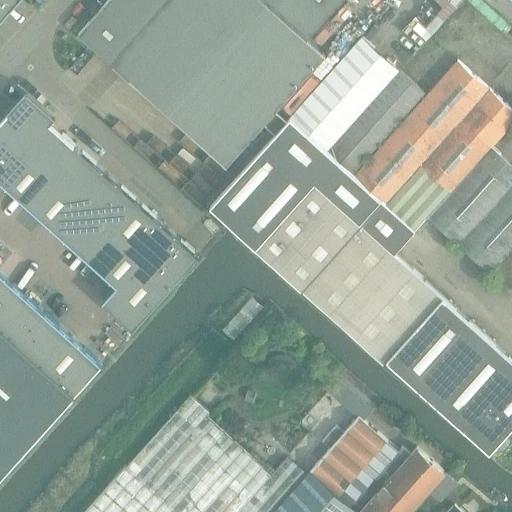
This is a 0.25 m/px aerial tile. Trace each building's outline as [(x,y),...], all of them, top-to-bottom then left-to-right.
[(0,0),(0,10),(9,0),(0,0)] [(341,0),(106,0),(75,35),(224,167),(325,55),(307,38),(341,0)] [(511,426),(511,357),(479,328),(394,253),(426,216),(509,290),(511,286),(511,164),(492,146),(511,122),(511,108),(479,80),(457,59),(353,176),(352,174),(425,91),(362,34),(209,208),(383,362),(386,359),(490,451),(511,426)] [(78,148),(50,123),(25,100),(0,128),(0,129),(52,176),(78,148)] [(0,180),(27,205),(52,176),(0,129),(0,180)] [(56,232),(82,203),(108,175),(78,148),(52,176),(27,205),(56,232)] [(137,201),(108,175),(82,203),(112,230),(137,201)] [(197,255),(155,217),(137,201),(112,230),(141,257),(173,283),(197,255)] [(56,232),(86,258),(112,230),(82,203),(56,232)] [(101,301),(132,329),(173,283),(141,257),(112,230),(86,258),(115,285),(101,301)] [(0,294),(11,282),(0,272),(0,294)] [(41,309),(11,282),(0,294),(0,327),(13,339),(41,309)] [(70,336),(41,309),(13,339),(43,366),(70,336)] [(0,474),(73,393),(43,366),(13,339),(0,327),(0,474)] [(101,363),(70,336),(43,366),(73,393),(101,363)] [(364,417),(374,406),(342,376),(332,387),(364,417)] [(248,390),(245,400),(253,403),(256,392),(248,390)] [(358,415),(343,431),(335,424),(320,441),(328,448),(310,468),(290,449),(274,468),(189,393),(83,511),(411,511),(431,490),(447,472),(416,445),(410,452),(402,445),(398,450),(358,415)] [(447,472),(431,490),(440,500),(459,483),(447,472)] [(463,511),(455,503),(446,511),(463,511)]
